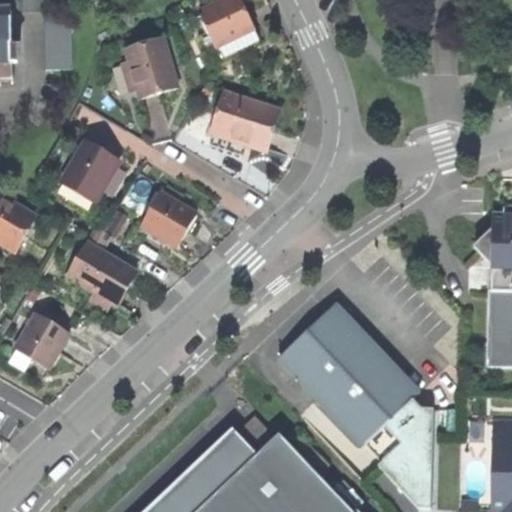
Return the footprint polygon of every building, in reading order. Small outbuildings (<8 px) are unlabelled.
[(16,0),(17,13),(45,13),(45,0),(16,0)] [(240,0),(230,0),(200,14),(210,36),(202,40),(207,52),(216,48),(222,60),(260,42),(248,15),(240,0)] [(0,79),(13,79),(13,13),(0,13),(0,79)] [(72,17),(46,18),(46,71),(73,71),(72,17)] [(127,51),(129,57),(166,46),(164,41),(127,51)] [(166,46),(129,57),(130,64),(139,94),(141,101),(158,96),(179,90),(166,46)] [(131,96),(139,94),(130,64),(123,66),(131,96)] [(213,135),(267,153),(275,129),(280,113),(226,95),(213,135)] [(120,165),(86,145),(63,183),(97,203),(105,189),(112,178),(117,169),(120,165)] [(125,174),(117,169),(112,178),(105,189),(114,194),(125,174)] [(198,216),(162,195),(142,228),(179,249),(189,233),(198,216)] [(0,243),(16,253),(36,218),(0,197),(0,243)] [(492,272),(511,272),(511,211),(509,212),(509,218),(492,217),(492,232),(492,266),(492,272)] [(69,278),(73,281),(94,247),(101,252),(112,237),(98,229),(89,243),(69,278)] [(473,249),(492,266),(492,232),(473,249)] [(101,252),(94,247),(73,281),(95,294),(113,305),(117,308),(127,292),(138,274),(101,252)] [(511,292),(511,272),(492,272),(491,292),(511,292)] [(489,367),(511,367),(511,292),(491,292),(489,367)] [(109,312),(113,305),(95,294),(91,301),(109,312)] [(361,449),(364,447),(384,427),(411,401),(420,393),(335,305),(277,360),(361,449)] [(71,335),(38,315),(16,351),(49,371),(60,353),(71,335)] [(411,401),(384,427),(401,445),(380,464),(377,468),(418,511),(429,511),(432,412),(421,411),(411,401)] [(511,511),(511,420),(494,420),(492,503),(491,511),(511,511)] [(484,425),(470,425),(470,443),(484,443),(484,425)] [(401,445),(384,427),(364,447),(380,464),(401,445)] [(199,511),(258,456),(234,431),(147,511),(199,511)] [(279,437),(258,456),(199,511),(350,511),(332,492),(319,478),(298,456),(279,437)] [(298,456),(319,478),(330,467),(309,446),(298,456)] [(332,492),(350,511),(354,511),(364,503),(343,481),(332,492)] [(459,511),(477,511),(478,503),(460,503),(459,511)] [(491,511),(492,503),(478,503),(477,511),(491,511)]
